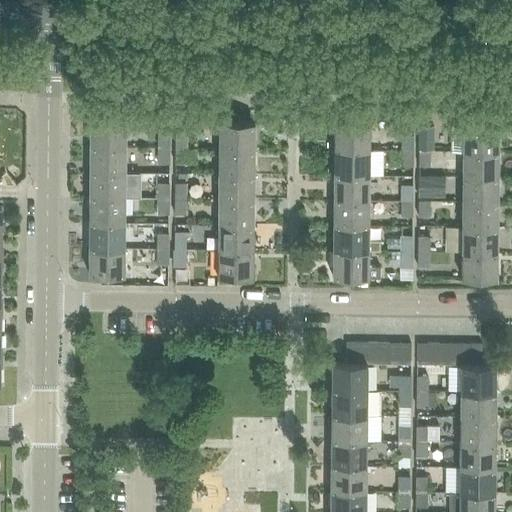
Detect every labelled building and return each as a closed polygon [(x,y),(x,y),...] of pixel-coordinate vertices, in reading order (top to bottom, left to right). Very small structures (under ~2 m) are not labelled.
[(89,146),(124,147),(124,121),(89,121),(89,146)] [(218,148),(253,148),(253,122),(218,122),(218,148)] [(333,149),(368,150),(369,123),(333,123),(333,149)] [(451,125),(450,150),(462,151),(497,151),(497,125),(451,125)] [(419,126),(419,150),(429,150),(434,150),(434,126),(419,126)] [(168,147),(169,132),(158,132),(157,147),(168,147)] [(186,132),(176,132),(175,132),(174,148),(186,148),(186,132)] [(412,134),(402,134),(401,150),(412,150),(412,134)] [(124,172),(124,147),(89,146),(88,172),(124,172)] [(168,163),(168,147),(157,147),(157,163),(168,163)] [(185,164),(186,148),(174,148),(174,163),(185,164)] [(253,174),(253,148),(218,148),(218,173),(253,174)] [(368,175),(368,150),(333,149),(333,175),(368,175)] [(412,165),(412,150),(401,150),(401,165),(412,165)] [(429,166),(429,150),(418,150),(418,165),(429,166)] [(497,176),(497,151),(462,151),(461,176),(497,176)] [(124,197),(124,172),(88,172),(88,197),(124,197)] [(252,199),(253,174),(218,173),(217,198),(252,199)] [(368,200),(368,175),(333,175),(333,200),(368,200)] [(496,201),(497,176),(461,176),(461,201),(496,201)] [(168,198),(168,182),(157,182),(157,197),(168,198)] [(174,198),(185,198),(185,183),(174,182),(174,198)] [(411,200),(412,185),(401,184),(401,200),(411,200)] [(123,222),(124,197),(88,197),(88,222),(123,222)] [(168,214),(168,198),(157,197),(157,214),(168,214)] [(185,214),(185,198),(174,198),(174,214),(185,214)] [(252,224),(252,199),(217,198),(217,224),(252,224)] [(368,225),(368,200),(333,200),(332,225),(368,225)] [(411,216),(411,200),(401,200),(401,216),(411,216)] [(429,216),(429,200),(418,200),(417,216),(429,216)] [(496,227),(496,201),(461,201),(461,227),(496,227)] [(123,248),(123,222),(88,222),(88,247),(123,248)] [(252,249),(252,224),(217,224),(217,249),(252,249)] [(367,240),(368,225),(332,225),(332,250),(367,251),(379,251),(379,240),(367,240)] [(496,252),(496,227),(461,227),(461,252),(496,252)] [(167,248),(168,233),(157,233),(157,248),(167,248)] [(185,233),(175,233),(174,233),(173,248),(185,248),(185,233)] [(411,251),(411,235),(400,235),(400,251),(411,251)] [(428,235),(418,235),(417,235),(417,251),(428,251),(428,235)] [(123,274),(123,248),(88,247),(88,274),(123,274)] [(167,264),(167,248),(157,248),(156,264),(167,264)] [(184,264),(185,248),(173,248),(173,264),(184,264)] [(252,275),(252,249),(217,249),(217,275),(252,275)] [(367,266),(367,251),(332,250),(332,277),(379,277),(379,266),(367,266)] [(411,266),(411,251),(400,251),(400,266),(411,266)] [(428,267),(428,251),(417,251),(417,267),(428,267)] [(495,278),(496,252),(461,252),(460,278),(495,278)] [(355,342),(345,342),(344,342),(344,364),(355,364),(355,342)] [(366,364),(366,342),(355,342),(355,364),(366,364)] [(377,364),(377,342),(366,342),(366,364),(377,364)] [(387,364),(387,342),(377,342),(377,364),(387,364)] [(398,364),(398,342),(387,342),(387,364),(398,364)] [(409,364),(409,342),(398,342),(398,364),(409,364)] [(426,365),(426,343),(415,343),(415,365),(426,365)] [(437,365),(437,343),(426,343),(426,365),(437,365)] [(448,365),(448,343),(437,343),(437,365),(448,365)] [(458,365),(459,343),(448,343),(448,365),(458,365)] [(469,365),(470,343),(459,343),(458,365),(469,365)] [(480,365),(480,343),(470,343),(469,365),(480,365)] [(366,364),(355,364),(344,364),(330,364),(330,390),(366,390),(366,364)] [(494,366),(469,365),(459,365),(459,391),(494,392),(494,366)] [(409,391),(409,376),(398,376),(398,391),(409,391)] [(427,376),(416,376),(415,376),(415,391),(426,391),(427,376)] [(330,390),(330,415),(380,416),(380,391),(366,391),(366,390),(330,390)] [(409,407),(409,391),(398,391),(398,407),(409,407)] [(434,391),(426,391),(415,391),(415,407),(434,407),(434,391)] [(494,417),(494,392),(459,391),(459,417),(494,417)] [(330,415),(330,440),(366,441),(380,441),(380,416),(330,415)] [(494,442),(494,417),(459,417),(459,442),(494,442)] [(409,441),(409,427),(398,427),(397,441),(409,441)] [(426,427),(416,427),(415,427),(415,442),(426,442),(426,427)] [(365,466),(366,441),(330,440),(330,465),(365,466)] [(409,457),(409,441),(397,441),(397,457),(409,457)] [(426,457),(426,442),(415,442),(415,457),(426,457)] [(494,468),(494,442),(459,442),(459,467),(494,468)] [(365,491),(365,466),(330,465),(330,490),(365,491)] [(494,493),(494,468),(459,467),(458,491),(448,491),(448,493),(494,493)] [(409,491),(409,477),(397,477),(397,491),(409,491)] [(426,477),(415,477),(415,492),(426,492),(426,477)] [(365,511),(365,491),(330,490),(329,511),(365,511)] [(409,508),(409,491),(397,491),(397,508),(409,508)] [(426,508),(426,492),(415,492),(415,508),(426,508)] [(493,511),(494,493),(448,493),(447,511),(493,511)]
